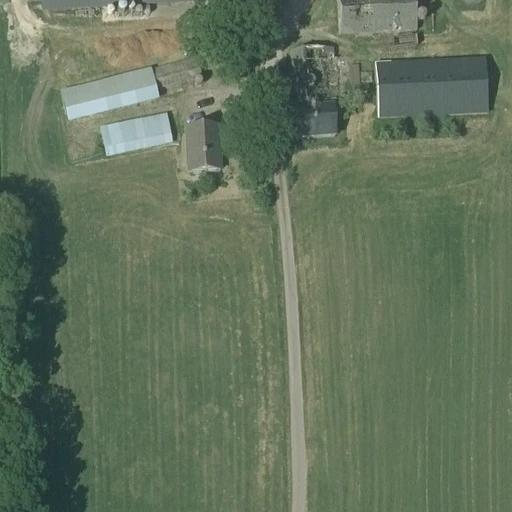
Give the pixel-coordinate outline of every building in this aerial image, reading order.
[(246,0),(37,0),(38,13),(246,0)] [(274,0),(275,15),(319,14),(318,0),(274,0)] [(412,0),(336,0),(338,37),(414,33),(412,0)] [(244,32),(221,33),(223,85),(247,84),(244,32)] [(292,94),(293,114),(294,140),(333,139),(330,52),(291,53),(292,94)] [(190,62),(59,96),(67,127),(157,103),(154,93),(195,83),(190,62)] [(483,64),(373,69),(375,121),(485,117),(483,64)] [(292,94),(279,95),(280,115),(293,114),(292,94)] [(90,125),(97,156),(161,142),(154,111),(90,125)] [(216,130),(183,132),(186,176),(219,174),(216,130)] [(320,176),(320,153),(311,153),(311,176),(320,176)] [(119,178),(121,188),(149,182),(147,172),(119,178)] [(120,228),(123,250),(153,246),(150,224),(120,228)]
